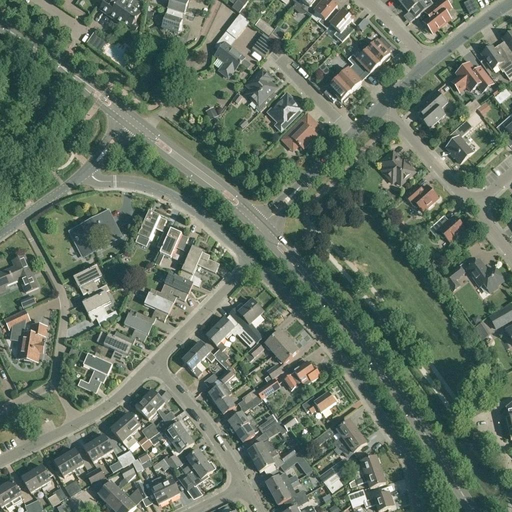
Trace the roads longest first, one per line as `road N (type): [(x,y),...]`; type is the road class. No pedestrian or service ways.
road 1 (secondary): [(472,511),(356,335),(262,224)]
road 2 (residential): [(419,511),(403,448),(317,330),(255,267)]
road 3 (residential): [(255,267),(190,207),(144,186),(97,181),(88,170)]
road 4 (residential): [(54,386),(65,307),(22,219)]
road 5 (secondary): [(262,224),(131,120)]
road 6 (secondary): [(131,120),(0,25)]
road 7 (residential): [(244,489),(155,365)]
road 8 (residential): [(155,365),(255,267)]
road 9 (residential): [(477,206),(385,106)]
road 10 (residential): [(262,224),(353,138)]
